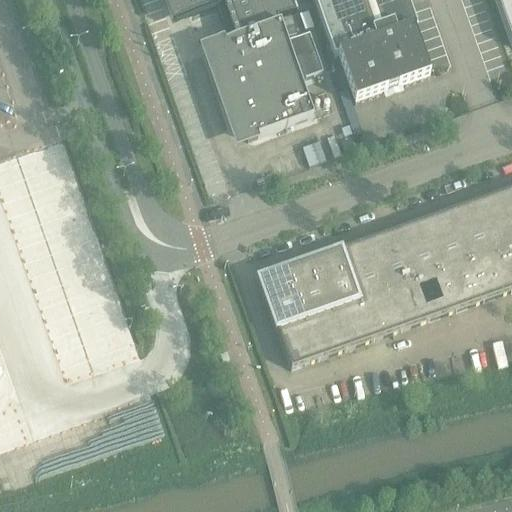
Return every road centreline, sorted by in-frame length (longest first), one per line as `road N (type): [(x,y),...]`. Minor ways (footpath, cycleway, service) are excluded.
road 1 (unclassified): [(142,229),(162,244),(189,247),(511,132)]
road 2 (unclassified): [(50,0),(117,200),(142,229)]
road 3 (unclassified): [(142,229),(140,195),(71,0)]
